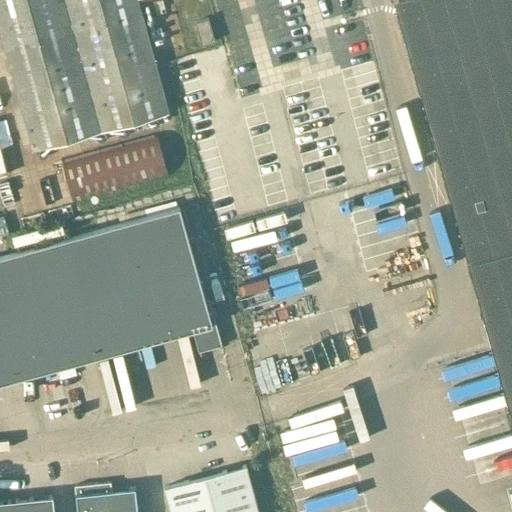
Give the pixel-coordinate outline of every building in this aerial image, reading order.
[(0,0),(0,30),(33,150),(168,112),(137,0),(0,0)] [(511,419),(511,0),(411,0),(395,5),(511,419)] [(73,202),(168,177),(156,135),(60,160),(73,202)] [(0,381),(192,329),(198,350),(221,344),(210,302),(206,303),(179,207),(0,256),(0,381)] [(258,511),(246,465),(164,487),(170,511),(258,511)] [(74,486),(75,493),(76,511),(136,511),(134,487),(110,489),(110,482),(74,486)] [(0,511),(54,511),(53,495),(0,500),(0,511)]
